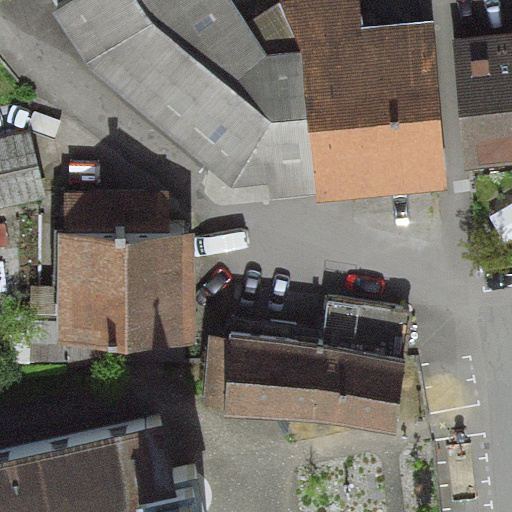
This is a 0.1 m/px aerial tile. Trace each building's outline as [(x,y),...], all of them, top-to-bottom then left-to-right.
[(266,151),(269,186),(311,182),(302,81),(299,51),(262,56),(225,0),(59,0),(51,6),(87,61),(203,158),(266,151)] [(274,0),(299,51),(302,81),(311,182),(344,179),(344,180),(439,171),(428,40),(346,48),(341,0),(274,0)] [(511,0),(511,7),(511,49),(458,56),(456,40),(450,41),(460,161),(468,160),(467,151),(511,146),(511,0)] [(0,200),(36,192),(22,133),(0,138),(0,200)] [(138,192),(60,192),(60,364),(105,358),(179,358),(178,221),(138,221),(138,192)] [(204,358),(202,378),(200,399),(218,400),(218,402),(327,408),(391,419),(404,317),(397,306),(322,296),(315,341),(288,337),(290,324),(265,320),(264,333),(225,329),(223,357),(204,358)] [(199,511),(189,464),(166,470),(154,415),(0,448),(0,511),(199,511)]
